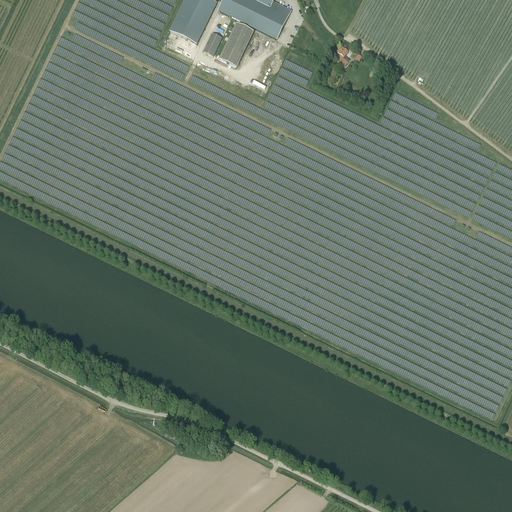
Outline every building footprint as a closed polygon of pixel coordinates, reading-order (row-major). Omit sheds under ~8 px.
[(186,45),(194,49),(196,46),(216,5),(211,2),(212,0),(206,0),(207,0),(206,0),(185,0),(170,33),(187,42),(186,45)] [(224,0),(218,13),(277,41),(291,12),(277,6),(276,7),(272,5),(274,0),(224,0)] [(232,34),(219,61),(229,66),(228,68),(235,71),(236,69),(236,70),(254,33),(237,25),(236,26),(230,23),(229,24),(235,28),(234,30),(230,28),(229,32),(232,34)] [(203,54),(213,59),(222,40),(212,35),(203,54)] [(350,61),(344,57),(348,53),(347,53),(349,51),(348,49),(347,47),(345,48),(343,50),(341,48),(337,53),(340,56),(337,60),(345,67),(350,61)] [(395,94),(393,98),(410,106),(411,104),(408,103),(410,100),(395,94)] [(37,101),(38,97),(32,96),(30,102),(39,104),(40,102),(37,101)] [(399,111),(401,106),(391,102),(389,106),(399,111)] [(393,119),(396,114),(387,110),(385,115),(393,119)] [(20,121),(18,126),(27,129),(28,126),(29,126),(30,125),(20,121)] [(430,348),(443,347),(419,336),(418,338),(415,338),(416,335),(413,334),(413,335),(409,335),(411,335),(404,335),(430,348)] [(444,335),(474,347),(488,348),(454,334),(453,337),(450,335),(444,335)] [(387,347),(401,347),(375,335),(372,335),(371,336),(367,336),(366,335),(364,335),(366,337),(368,337),(367,338),(387,347)] [(422,335),(453,347),(467,348),(436,336),(422,335)] [(345,347),(358,347),(334,336),(331,336),(335,337),(335,339),(334,341),(339,344),(345,347)] [(347,339),(367,347),(381,347),(354,336),(353,339),(347,339)] [(409,347),(422,347),(397,336),(392,336),(384,336),(409,347)] [(509,348),(480,337),(480,338),(470,338),(495,348),(509,348)]
